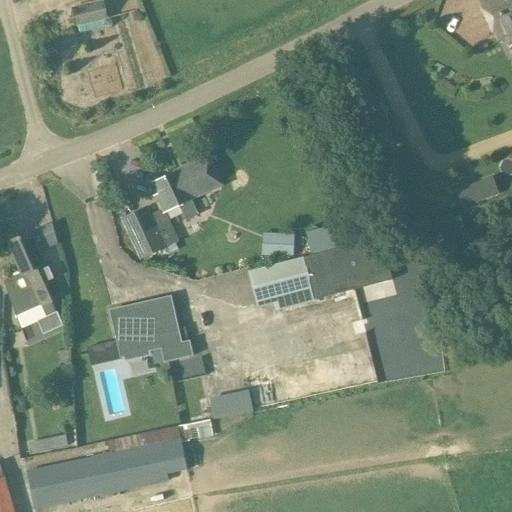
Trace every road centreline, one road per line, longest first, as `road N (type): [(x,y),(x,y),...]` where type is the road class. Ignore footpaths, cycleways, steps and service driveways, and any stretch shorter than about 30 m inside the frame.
road 1 (unclassified): [(401,0),(47,163)]
road 2 (unclassified): [(47,163),(3,0)]
